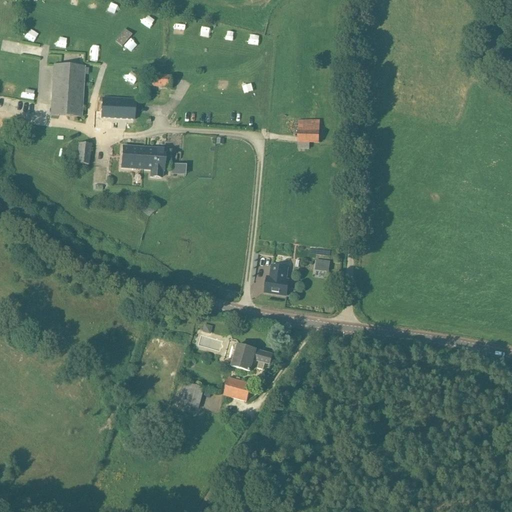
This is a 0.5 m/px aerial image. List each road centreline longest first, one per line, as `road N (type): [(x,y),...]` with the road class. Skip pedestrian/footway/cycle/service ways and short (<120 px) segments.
road 1 (secondary): [(347,328),(154,289),(82,262),(0,210)]
road 2 (unclassified): [(347,328),(360,0)]
road 3 (secondary): [(511,354),(347,328)]
